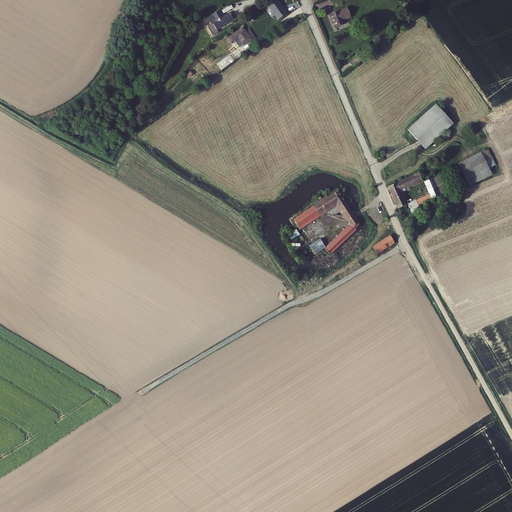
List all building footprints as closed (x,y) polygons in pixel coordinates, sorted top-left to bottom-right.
[(208,17),(211,24),(213,23),(217,29),(233,19),(229,13),(223,17),(220,10),(208,17)] [(346,10),(329,17),(335,30),(345,26),(344,22),(350,19),(346,10)] [(250,40),(242,28),(227,38),(230,43),(237,38),(241,45),(250,40)] [(350,60),(355,66),(364,59),(359,53),(350,60)] [(219,60),(224,66),(228,64),(227,63),(232,59),(230,55),(224,59),(223,57),(219,60)] [(454,124),(436,104),(408,129),(426,149),(454,124)] [(496,166),(488,149),(458,164),(469,186),(492,175),(489,169),(496,166)] [(419,173),(388,187),(398,209),(405,206),(399,192),(423,181),(419,173)] [(419,206),(441,196),(444,194),(448,193),(440,175),(425,181),(431,194),(408,204),(413,215),(421,212),(419,206)] [(300,233),(309,247),(308,248),(309,249),(309,248),(311,251),(310,252),(313,254),(324,247),(317,238),(319,235),(313,225),(311,227),(309,224),(311,222),(310,221),(335,205),(349,226),(325,249),(329,255),(353,232),(353,230),(358,225),(337,192),(323,202),(322,200),(318,203),(319,204),(292,221),(293,222),(292,223),(294,226),(295,225),(296,227),(295,228),(296,230),(297,229),(299,232),(298,233),(299,234),(300,233)] [(394,244),(389,237),(372,248),(377,255),(394,244)]
